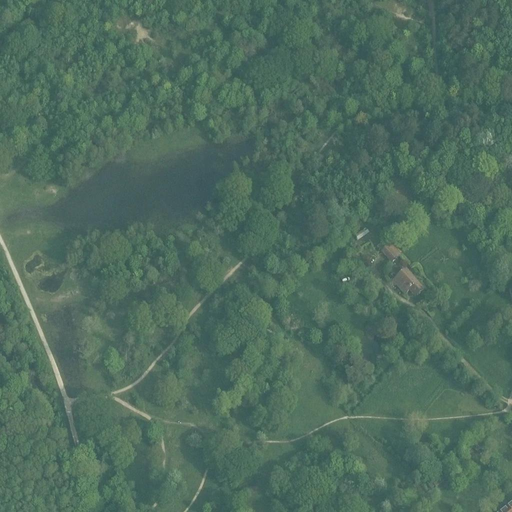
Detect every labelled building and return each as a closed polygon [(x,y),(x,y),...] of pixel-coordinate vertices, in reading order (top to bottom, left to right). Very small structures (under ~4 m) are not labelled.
[(391,264),(401,256),(391,244),(381,252),(391,264)] [(393,282),(404,295),(409,291),(415,297),(423,290),(406,270),(393,282)] [(482,451),(492,442),(485,433),(474,442),(476,445),(473,448),(477,453),(480,450),(482,451)] [(437,488),(446,480),(440,472),(426,483),(432,489),(435,487),(437,488)] [(511,511),(511,502),(499,511),(511,511)]
